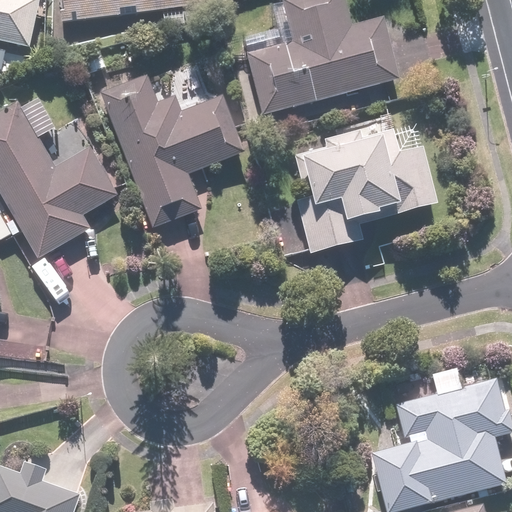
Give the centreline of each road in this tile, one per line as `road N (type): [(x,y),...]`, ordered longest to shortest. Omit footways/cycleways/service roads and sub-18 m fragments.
road 1 (residential): [(305,341),(172,320),(143,330),(121,356),(118,383),(126,400),(171,427),(206,417)]
road 2 (residential): [(511,286),(305,341)]
road 3 (residential): [(206,417),(305,341)]
